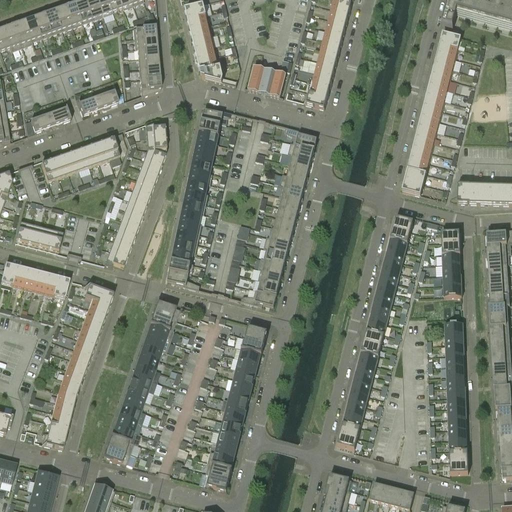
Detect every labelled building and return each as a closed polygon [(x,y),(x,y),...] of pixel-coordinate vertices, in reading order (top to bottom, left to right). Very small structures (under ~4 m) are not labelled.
[(95,0),(91,0),(85,3),(92,24),(102,20),(95,0)] [(106,0),(95,0),(102,20),(103,20),(105,26),(114,22),(112,17),(113,16),(112,14),(106,0)] [(112,14),(121,11),(122,11),(117,0),(106,0),(112,14)] [(129,0),(117,0),(122,11),(121,11),(122,13),(133,9),(129,0)] [(140,0),(129,0),(133,9),(143,5),(142,3),(140,0)] [(511,30),(511,4),(497,0),(450,0),(442,29),(453,32),(457,18),(456,18),(457,15),(511,30)] [(350,18),(351,14),(350,13),(351,7),(333,2),(331,13),(350,18)] [(85,3),(74,6),(82,27),(92,24),(85,3)] [(74,6),(64,10),(72,31),(82,27),(74,6)] [(188,22),(206,18),(203,7),(185,12),(184,13),(186,18),(187,18),(188,22)] [(64,10),(58,12),(54,14),(62,35),(72,31),(64,10)] [(331,13),(328,23),(347,28),(348,24),(347,24),(348,19),(349,19),(350,18),(331,13)] [(54,14),(44,17),(51,38),(62,35),(54,14)] [(44,17),(34,21),(41,42),(51,38),(44,17)] [(206,18),(188,22),(188,23),(187,23),(188,29),(189,28),(190,33),(208,28),(206,18)] [(34,21),(24,24),(31,46),(32,45),(41,42),(34,21)] [(344,39),(345,34),(344,34),(346,29),(346,30),(347,28),(328,23),(325,34),(344,39)] [(24,24),(13,28),(22,51),(32,47),(32,45),(31,46),(24,24)] [(13,28),(3,32),(10,50),(9,51),(11,55),(22,51),(13,28)] [(193,43),(211,39),(208,28),(190,33),(190,34),(189,34),(191,39),(192,39),(193,43)] [(154,30),(148,30),(135,32),(132,32),(133,42),(155,40),(154,30)] [(3,32),(0,32),(0,53),(9,51),(10,50),(3,32)] [(341,49),(343,45),(342,45),(343,40),(344,40),(344,39),(325,34),(323,44),(341,49)] [(458,52),(461,41),(443,37),(440,47),(458,52)] [(195,54),(213,49),(211,39),(193,43),(193,44),(192,44),(193,50),(194,49),(195,54)] [(155,40),(133,42),(134,53),(137,53),(137,52),(156,51),(155,40)] [(339,59),(340,55),(339,55),(340,50),(341,51),(341,49),(323,44),(320,55),(339,59)] [(458,52),(440,47),(437,58),(455,62),(458,52)] [(216,60),(213,49),(195,54),(195,55),(194,55),(196,60),(197,60),(198,64),(216,60)] [(39,51),(34,53),(36,58),(37,63),(43,61),(41,56),(39,51)] [(157,61),(156,51),(137,52),(137,53),(138,63),(157,61)] [(336,70),(337,66),(336,66),(338,61),(339,59),(320,55),(317,65),(336,70)] [(455,62),(437,58),(435,68),(453,73),(455,62)] [(200,75),(218,70),(216,60),(198,64),(198,65),(197,65),(198,71),(199,70),(200,75)] [(157,61),(138,63),(139,73),(158,71),(157,61)] [(333,80),(334,76),(335,71),(336,71),(336,70),(317,65),(315,76),(333,80)] [(435,68),(432,79),(450,84),(453,73),(435,68)] [(248,93),(280,101),(286,77),(254,69),(248,93)] [(200,75),(202,81),(236,90),(237,85),(223,81),(220,70),(218,70),(200,75)] [(159,82),(158,71),(139,73),(139,84),(159,82)] [(331,91),(332,87),(331,86),(332,82),(333,82),(333,80),(315,76),(312,86),(331,91)] [(450,84),(432,79),(429,89),(447,94),(450,84)] [(160,92),(159,82),(139,84),(141,100),(159,94),(160,93),(160,92)] [(328,101),(329,97),(328,97),(330,92),(331,91),(312,86),(309,96),(328,101)] [(429,89),(427,100),(444,105),(445,104),(450,106),(453,96),(447,94),(429,89)] [(96,101),(99,113),(117,106),(113,95),(96,101)] [(328,101),(309,96),(306,96),(304,107),(323,112),(324,112),(327,102),(328,103),(328,101)] [(444,105),(427,100),(424,110),(442,115),(444,105)] [(96,101),(78,108),(82,119),(99,113),(96,101)] [(442,115),(424,110),(421,121),(439,126),(442,115)] [(52,129),(69,123),(65,112),(47,119),(52,129)] [(202,124),(221,128),(222,121),(235,122),(236,118),(216,113),(216,115),(204,113),(203,115),(202,115),(201,118),(203,118),(202,120),(201,119),(200,122),(202,123),(202,124)] [(36,138),(35,136),(52,129),(47,119),(30,125),(25,126),(27,141),(36,138)] [(421,121),(419,132),(436,136),(444,138),(447,128),(439,126),(421,121)] [(199,134),(218,138),(221,128),(202,124),(200,130),(199,130),(199,133),(200,133),(199,134)] [(145,131),(138,131),(139,143),(146,143),(165,141),(164,130),(153,131),(152,128),(145,130),(145,131)] [(314,153),(317,142),(306,139),(306,136),(286,131),(285,136),(295,140),(293,147),(314,153)] [(436,136),(419,132),(416,142),(434,147),(436,136)] [(197,144),(216,148),(218,138),(199,134),(198,140),(197,140),(197,143),(197,144)] [(0,150),(10,147),(8,135),(0,136),(0,150)] [(146,143),(147,154),(165,152),(165,141),(146,143)] [(109,163),(119,160),(113,142),(102,146),(109,163)] [(434,147),(416,142),(413,153),(431,157),(434,147)] [(195,154),(214,158),(216,148),(197,144),(196,150),(195,150),(194,153),(195,153),(195,154)] [(92,149),(98,167),(109,163),(102,146),(92,149)] [(311,163),(314,153),(293,147),(291,146),(288,158),(290,158),(311,163)] [(92,149),(82,153),(88,171),(98,167),(92,149)] [(147,154),(143,164),(161,171),(166,157),(165,152),(147,154)] [(71,157),(78,174),(88,171),(82,153),(71,157)] [(431,157),(413,153),(410,163),(428,168),(431,157)] [(193,164),(212,168),(214,158),(195,154),(194,160),(193,160),(192,163),(193,163),(193,164)] [(282,156),(280,166),(287,168),(287,169),(290,169),(309,174),(311,163),(290,158),(288,158),(282,156)] [(71,157),(61,160),(67,178),(78,174),(71,157)] [(51,164),(57,182),(67,178),(61,160),(51,164)] [(428,168),(410,163),(408,174),(426,178),(428,168)] [(51,164),(41,167),(47,185),(57,182),(51,164)] [(143,164),(139,174),(157,181),(161,171),(143,164)] [(193,164),(192,170),(191,170),(190,173),(191,173),(191,174),(210,178),(210,177),(212,168),(193,164)] [(306,184),(309,174),(290,169),(287,179),(306,184)] [(139,174),(135,184),(153,191),(157,181),(139,174)] [(189,184),(208,188),(210,189),(212,178),(210,177),(210,178),(191,174),(189,180),(188,183),(189,183),(189,184)] [(426,178),(408,174),(405,184),(423,189),(426,178)] [(0,197),(6,200),(11,187),(8,177),(0,179),(0,197)] [(277,177),(274,187),(280,188),(280,189),(282,190),(282,189),(303,195),(306,184),(287,179),(283,178),(282,178),(277,177)] [(135,184),(132,194),(149,201),(153,191),(135,184)] [(189,184),(187,190),(186,190),(186,192),(187,193),(187,194),(206,198),(206,197),(208,188),(189,184)] [(405,184),(402,195),(420,199),(423,189),(405,184)] [(458,185),(457,207),(511,208),(511,189),(469,188),(469,186),(458,185)] [(282,189),(282,190),(279,200),(282,201),(282,200),(300,205),(303,195),(282,189)] [(132,194),(128,205),(145,211),(149,201),(132,194)] [(184,204),(206,208),(208,198),(206,197),(206,198),(187,194),(185,200),(184,200),(184,202),(185,203),(184,204)] [(300,205),(282,200),(282,201),(279,211),(298,216),(300,205)] [(184,204),(183,210),(182,210),(182,212),(182,213),(182,214),(201,218),(204,219),(206,208),(184,204)] [(128,205),(124,215),(142,221),(145,211),(128,205)] [(295,226),(298,216),(279,211),(276,221),(295,226)] [(199,228),(199,227),(201,218),(182,214),(181,220),(180,220),(179,222),(180,223),(199,228)] [(124,215),(120,225),(138,231),(142,221),(124,215)] [(396,220),(393,231),(410,236),(413,225),(396,220)] [(276,221),(274,231),(274,232),(292,236),(295,226),(276,221)] [(178,233),(200,238),(202,228),(199,227),(199,228),(180,223),(179,230),(178,230),(177,232),(178,233)] [(120,225),(116,235),(134,242),(138,231),(120,225)] [(30,229),(20,226),(15,244),(26,247),(30,229)] [(30,229),(26,247),(36,250),(41,232),(30,229)] [(292,236),(274,232),(274,231),(271,231),(269,241),(290,247),(292,236)] [(393,231),(390,242),(407,247),(410,236),(393,231)] [(36,250),(47,253),(52,234),(41,232),(36,250)] [(176,243),(197,248),(200,238),(178,233),(177,240),(176,240),(175,242),(176,243)] [(487,248),(510,247),(511,247),(511,233),(500,234),(500,236),(486,237),(487,248)] [(52,234),(47,253),(58,255),(62,237),(52,234)] [(116,235),(113,245),(130,252),(134,242),(116,235)] [(442,247),(460,246),(459,235),(441,236),(442,247)] [(290,247),(269,241),(266,240),(264,252),(266,252),(287,257),(290,247)] [(390,242),(387,252),(405,257),(407,247),(390,242)] [(176,243),(174,250),(173,252),(174,253),(193,258),(195,258),(197,248),(176,243)] [(113,245),(109,255),(126,262),(130,252),(113,245)] [(442,247),(442,258),(460,258),(460,246),(442,247)] [(487,248),(488,259),(509,257),(509,258),(511,257),(510,247),(487,248)] [(287,257),(266,252),(263,262),(284,268),(287,257)] [(387,252),(385,262),(402,267),(405,257),(387,252)] [(174,253),(172,260),(171,260),(171,262),(172,263),(191,268),(191,267),(193,258),(174,253)] [(109,255),(104,270),(111,272),(112,268),(123,272),(126,262),(109,255)] [(488,269),(507,267),(507,268),(509,268),(509,258),(509,257),(488,259),(488,269)] [(442,258),(442,269),(460,268),(460,258),(442,258)] [(284,268),(263,262),(261,261),(258,273),(261,273),(282,278),(284,268)] [(385,262),(382,272),(400,277),(402,267),(385,262)] [(172,263),(170,270),(169,270),(169,272),(170,272),(169,273),(189,278),(191,278),(193,268),(191,267),(191,268),(172,263)] [(488,269),(489,279),(507,278),(507,268),(507,267),(488,269)] [(0,286),(12,289),(16,271),(16,270),(10,269),(10,270),(5,268),(4,273),(2,278),(1,282),(0,286)] [(442,269),(443,279),(461,278),(460,268),(442,269)] [(27,274),(26,274),(26,273),(21,271),(21,272),(16,271),(12,289),(22,292),(27,274)] [(382,272),(380,283),(397,287),(400,277),(382,272)] [(169,273),(167,284),(179,287),(178,289),(199,294),(200,289),(187,284),(189,278),(169,273)] [(282,278),(261,273),(258,284),(260,284),(279,289),(282,278)] [(37,276),(37,275),(31,274),(31,275),(27,274),(22,292),(33,294),(37,276)] [(33,294),(43,297),(48,279),(47,279),(47,278),(42,277),(42,278),(37,276),(33,294)] [(443,279),(443,290),(461,289),(461,278),(443,279)] [(490,289),(508,288),(507,278),(489,279),(490,289)] [(58,282),(58,281),(52,279),(52,280),(48,279),(43,297),(54,300),(58,282)] [(54,300),(64,303),(69,285),(68,284),(68,283),(63,282),(63,283),(58,282),(54,300)] [(380,283),(377,293),(394,297),(397,287),(380,283)] [(279,289),(260,284),(258,294),(276,299),(279,289)] [(490,289),(490,299),(509,298),(508,288),(490,289)] [(112,298),(102,294),(101,294),(101,293),(88,289),(84,300),(91,303),(91,304),(108,311),(108,310),(109,311),(111,305),(113,299),(112,299),(112,298)] [(444,301),(462,300),(461,289),(443,290),(444,301)] [(241,305),(262,310),(263,307),(273,310),(276,299),(258,294),(255,293),(253,301),(243,300),(241,305)] [(377,293),(374,303),(392,308),(394,297),(377,293)] [(490,299),(491,309),(507,308),(507,309),(510,309),(509,298),(490,299)] [(374,303),(372,313),(389,318),(392,308),(374,303)] [(105,321),(105,320),(106,321),(108,315),(107,315),(108,311),(91,304),(87,315),(105,321)] [(153,317),(176,325),(180,313),(157,305),(153,317)] [(508,319),(507,309),(507,308),(491,309),(489,309),(489,320),(508,319)] [(372,313),(369,324),(387,328),(389,318),(372,313)] [(87,315),(83,325),(101,331),(102,331),(104,325),(103,325),(105,321),(87,315)] [(149,327),(150,328),(150,327),(172,335),(172,334),(176,325),(153,317),(149,327)] [(489,320),(490,330),(508,329),(508,319),(489,320)] [(369,324),(366,334),(384,338),(387,328),(369,324)] [(97,341),(98,341),(100,335),(99,335),(101,331),(83,325),(80,335),(97,341)] [(150,328),(147,337),(170,345),(174,334),(172,334),(172,335),(150,327),(150,328)] [(445,327),(445,339),(463,338),(463,327),(445,327)] [(491,340),(509,339),(508,329),(490,330),(491,340)] [(248,330),(246,341),(245,341),(264,346),(267,335),(248,330)] [(366,334),(364,344),(381,349),(384,338),(366,334)] [(94,351),(95,351),(97,346),(96,345),(97,341),(80,335),(76,345),(94,351)] [(166,356),(170,345),(147,337),(143,348),(162,354),(166,356)] [(445,339),(445,349),(463,348),(463,338),(445,339)] [(491,340),(491,350),(510,349),(509,339),(491,340)] [(260,356),(260,357),(261,358),(264,346),(245,341),(246,341),(243,340),(240,352),(241,352),(242,352),(260,356)] [(364,344),(361,355),(379,359),(381,349),(364,344)] [(90,362),(90,361),(91,361),(93,356),(92,355),(94,351),(76,345),(72,355),(90,362)] [(162,354),(143,348),(140,358),(158,364),(162,354)] [(445,349),(446,360),(464,359),(463,348),(445,349)] [(492,360),(511,359),(510,349),(491,350),(492,360)] [(239,362),(258,367),(260,357),(260,356),(242,352),(241,352),(239,362)] [(72,355),(69,365),(86,372),(86,371),(87,371),(89,366),(88,366),(90,362),(72,355)] [(361,355),(358,365),(376,370),(379,359),(361,355)] [(158,364),(140,358),(136,368),(155,374),(158,364)] [(446,360),(446,370),(464,370),(464,359),(446,360)] [(492,360),(493,371),(511,369),(511,359),(492,360)] [(255,377),(258,367),(239,362),(236,373),(255,377)] [(82,382),(83,381),(83,382),(85,376),(86,372),(69,365),(65,375),(82,382)] [(358,365),(356,375),(373,380),(376,370),(358,365)] [(136,368),(133,378),(156,386),(160,376),(155,374),(136,368)] [(511,369),(493,371),(493,381),(511,380),(511,379),(511,369),(511,370),(511,369)] [(446,370),(446,381),(465,380),(464,370),(446,370)] [(252,388),(255,377),(236,373),(233,383),(252,388)] [(65,375),(61,385),(79,392),(79,391),(80,392),(82,386),(81,386),(82,382),(65,375)] [(373,380),(356,375),(353,386),(371,390),(373,380)] [(133,378),(129,388),(148,395),(153,397),(156,386),(133,378)] [(446,381),(447,391),(465,391),(465,380),(446,381)] [(493,381),(494,391),(511,389),(511,381),(511,380),(493,381)] [(252,388),(233,383),(231,394),(250,398),(252,388)] [(61,385),(58,395),(57,397),(75,402),(75,401),(76,402),(78,396),(77,396),(79,392),(61,385)] [(350,396),(368,400),(371,390),(353,386),(350,396)] [(126,399),(144,405),(148,395),(129,388),(126,399)] [(495,401),(511,400),(511,389),(494,391),(495,401)] [(447,391),(447,402),(465,401),(465,391),(447,391)] [(231,394),(228,404),(247,409),(250,398),(231,394)] [(348,406),(365,411),(368,400),(350,396),(348,406)] [(73,412),(74,412),(75,406),(74,406),(75,402),(57,397),(55,408),(73,412)] [(122,409),(140,416),(144,405),(126,399),(122,409)] [(511,400),(495,401),(495,412),(498,412),(498,411),(511,410),(511,400)] [(447,402),(448,413),(466,412),(465,401),(447,402)] [(244,420),(247,409),(228,404),(223,403),(221,414),(225,415),(244,420)] [(345,416),(363,421),(365,411),(348,406),(345,416)] [(55,408),(52,418),(70,423),(70,422),(71,423),(72,417),(71,417),(73,412),(55,408)] [(122,409),(119,419),(141,427),(147,429),(151,419),(145,417),(140,416),(122,409)] [(498,421),(511,420),(511,410),(498,411),(498,412),(498,421)] [(448,413),(448,423),(466,423),(466,412),(448,413)] [(223,425),(242,430),(244,420),(225,415),(223,425)] [(343,427),(360,431),(363,421),(345,416),(343,427)] [(10,418),(9,421),(0,418),(0,437),(5,439),(7,430),(10,431),(13,419),(10,418)] [(67,433),(68,433),(70,427),(69,427),(70,423),(52,418),(49,429),(67,433)] [(119,419),(115,430),(138,438),(141,427),(119,419)] [(511,420),(498,421),(499,432),(511,430),(511,420)] [(448,423),(448,434),(466,433),(466,423),(448,423)] [(223,425),(220,436),(239,440),(242,430),(223,425)] [(340,437),(357,442),(360,431),(343,427),(340,437)] [(65,444),(65,443),(66,443),(67,438),(66,438),(67,433),(49,429),(47,437),(47,439),(65,444)] [(112,439),(111,440),(133,447),(137,449),(141,439),(138,438),(115,430),(112,439)] [(500,442),(511,440),(511,430),(499,432),(500,442)] [(448,434),(449,444),(467,444),(466,433),(448,434)] [(236,451),(239,440),(220,436),(217,446),(236,451)] [(47,437),(44,437),(42,447),(62,453),(63,452),(65,444),(47,439),(47,437)] [(357,442),(340,437),(337,448),(355,453),(357,442)] [(111,440),(112,439),(111,439),(107,450),(130,458),(133,447),(111,440)] [(511,440),(500,442),(500,452),(511,451),(511,440)] [(449,444),(449,455),(467,454),(467,444),(449,444)] [(236,451),(217,446),(215,456),(215,457),(234,461),(236,451)] [(126,469),(130,458),(107,450),(103,461),(126,469)] [(511,461),(511,451),(500,452),(501,462),(511,461)] [(467,454),(449,455),(450,466),(468,465),(467,454)] [(231,472),(231,471),(234,461),(215,457),(215,456),(210,455),(207,467),(208,467),(208,466),(231,472)] [(511,471),(511,461),(501,462),(502,472),(511,471)] [(1,485),(0,488),(0,491),(9,494),(11,488),(16,468),(6,465),(1,485)] [(450,466),(450,477),(468,477),(468,465),(450,466)] [(208,466),(208,467),(206,477),(208,478),(208,477),(229,483),(232,471),(231,471),(231,472),(208,466)] [(511,471),(502,472),(503,483),(511,482),(511,471)] [(55,489),(57,479),(38,474),(35,484),(55,489)] [(202,476),(199,488),(205,489),(226,494),(229,483),(208,477),(208,478),(206,477),(202,476)] [(349,494),(352,483),(349,483),(350,480),(344,478),(343,481),(330,478),(327,489),(349,494)] [(29,483),(26,493),(32,495),(52,500),(55,489),(35,484),(29,483)] [(369,503),(379,506),(384,488),(374,486),(369,503)] [(94,487),(90,497),(111,505),(115,494),(104,490),(94,487)] [(379,506),(389,508),(394,491),(384,488),(379,506)] [(351,494),(349,494),(327,489),(324,499),(348,505),(351,494)] [(404,494),(394,491),(389,508),(400,511),(404,494)] [(410,511),(414,496),(404,494),(400,511),(404,511),(410,511)] [(49,510),(52,500),(32,495),(30,505),(49,510)] [(90,497),(87,508),(99,511),(108,511),(111,505),(90,497)] [(324,499),(321,510),(330,511),(346,511),(348,505),(324,499)]
